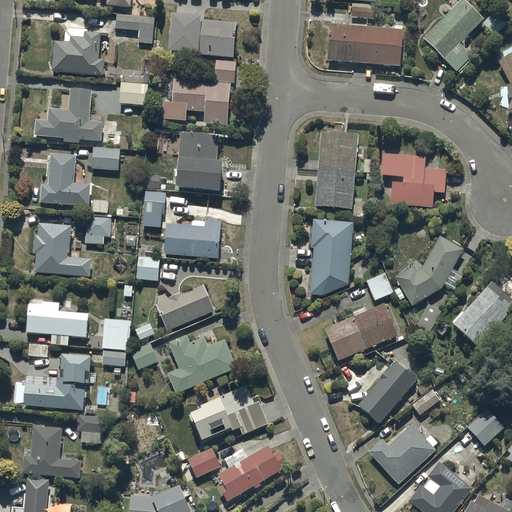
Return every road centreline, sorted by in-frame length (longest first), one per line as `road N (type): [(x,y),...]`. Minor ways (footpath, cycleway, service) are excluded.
road 1 (residential): [(357,511),(276,324),(268,278),(282,95)]
road 2 (residential): [(282,95),(389,101),(443,116),(488,160),(505,199)]
